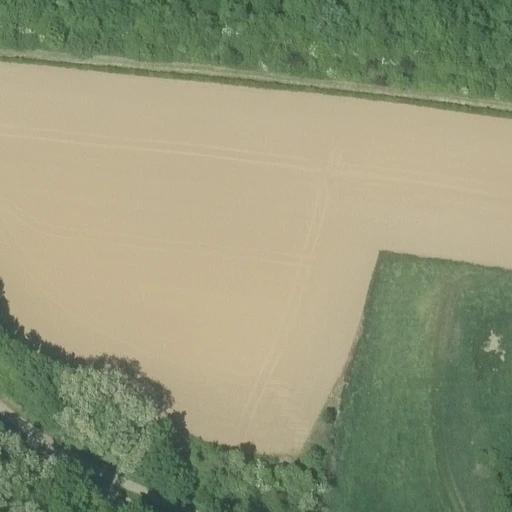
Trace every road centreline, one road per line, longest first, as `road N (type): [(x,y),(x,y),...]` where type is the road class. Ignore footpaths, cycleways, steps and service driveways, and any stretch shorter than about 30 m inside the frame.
road 1 (track): [(453,288),(436,431),(462,511)]
road 2 (tertiary): [(135,511),(0,426)]
